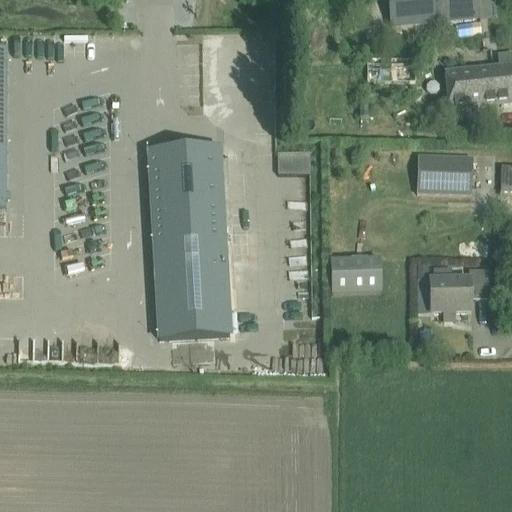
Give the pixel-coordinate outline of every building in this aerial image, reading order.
[(434,0),(438,28),(482,23),(479,0),(434,0)] [(430,34),(430,10),(382,9),(382,34),(430,34)] [(511,55),(498,57),(499,70),(444,76),(448,114),(511,107),(511,55)] [(416,88),(417,59),(368,58),(367,87),(416,88)] [(177,154),(149,156),(152,214),(163,213),(164,231),(153,232),(159,343),(230,340),(219,152),(191,153),(192,156),(177,157),(177,154)] [(478,201),(479,166),(424,165),(424,199),(478,201)] [(511,170),(501,170),(501,194),(511,194),(511,170)] [(331,300),(382,297),(380,259),(329,262),(331,300)] [(429,282),(428,269),(417,269),(417,282),(429,282)] [(430,284),(417,284),(418,317),(431,317),(443,316),(443,323),(456,323),(455,316),(471,315),(471,303),(489,303),(488,274),(469,274),(469,283),(451,283),(451,272),(433,272),(433,284),(430,284)]
